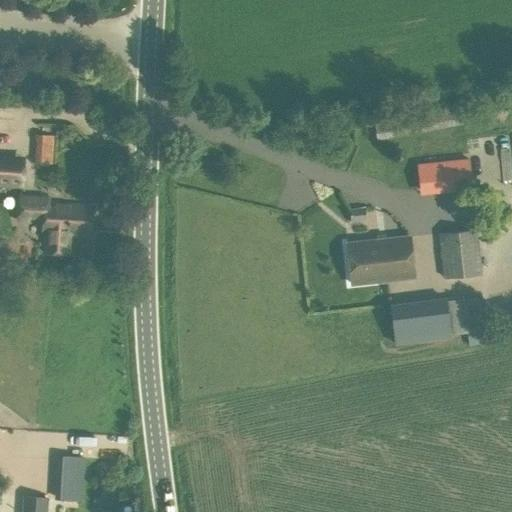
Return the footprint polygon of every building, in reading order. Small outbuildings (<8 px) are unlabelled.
[(462,104),(374,119),(377,140),(465,123),(462,104)] [(37,136),(36,163),(54,163),(55,137),(37,136)] [(0,159),(0,188),(23,189),(24,161),(0,159)] [(442,164),(417,165),(417,187),(443,186),(442,164)] [(19,196),(18,219),(29,220),(29,217),(43,217),(43,232),(47,232),(46,252),(69,253),(70,232),(93,233),(94,205),(47,203),(48,197),(19,196)] [(364,207),(348,209),(350,222),(366,220),(364,207)] [(476,229),(438,233),(443,278),(481,274),(476,229)] [(412,234),(347,241),(351,282),(417,275),(412,234)] [(62,288),(62,272),(52,272),(51,287),(62,288)] [(481,295),(447,299),(451,334),(467,333),(467,326),(485,324),(481,295)] [(0,485),(0,505),(8,506),(9,486),(0,485)] [(82,486),(60,485),(60,500),(81,501),(82,486)] [(45,511),(47,498),(24,496),(23,511),(45,511)]
